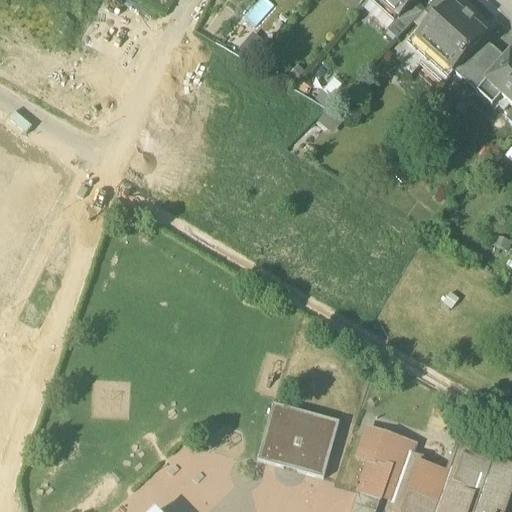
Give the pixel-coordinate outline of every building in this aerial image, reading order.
[(373,0),(397,21),(399,22),(411,8),(413,9),(417,5),(415,3),(418,0),(373,0)] [(448,0),(437,0),(424,14),(433,21),(434,20),(435,22),(450,5),(451,6),(453,4),(448,0)] [(450,5),(435,22),(434,20),(433,21),(416,40),(430,52),(425,58),(448,79),(454,73),(483,40),(486,37),(472,25),(475,23),(466,15),(463,17),(451,6),(450,5)] [(411,8),(399,22),(397,21),(386,33),(396,42),(421,16),(413,9),(411,8)] [(483,40),(454,73),(463,81),(492,48),(483,40)] [(492,48),(463,81),(477,94),(506,61),(492,48)] [(506,61),(477,94),(492,107),(501,97),(511,106),(511,58),(510,57),(506,61)] [(442,304),(451,311),(459,302),(449,295),(442,304)] [(339,426),(273,408),(257,464),(323,482),(339,426)] [(487,450),(457,440),(445,475),(420,466),(422,461),(411,457),(414,448),(384,437),(382,444),(364,438),(357,460),(369,464),(357,496),(379,503),(380,503),(382,497),(393,501),(391,507),(405,511),(406,508),(416,511),(415,511),(505,511),(511,492),(511,458),(502,455),(498,468),(482,463),(487,450)] [(357,496),(351,511),(376,511),(379,503),(357,496)]
